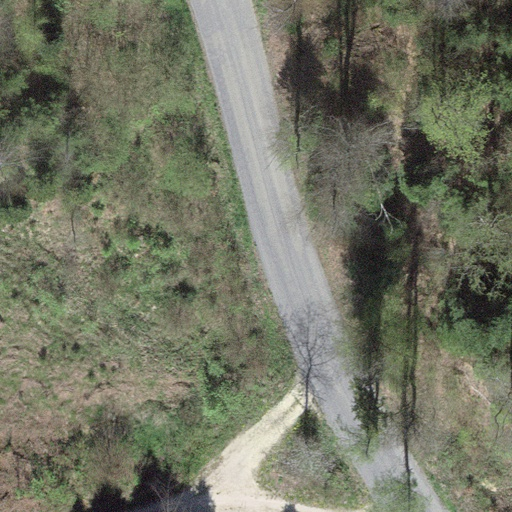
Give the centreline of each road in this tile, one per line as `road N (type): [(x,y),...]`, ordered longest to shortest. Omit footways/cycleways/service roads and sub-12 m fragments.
road 1 (residential): [(214,0),(259,200),(326,369),(407,511)]
road 2 (track): [(326,369),(210,498)]
